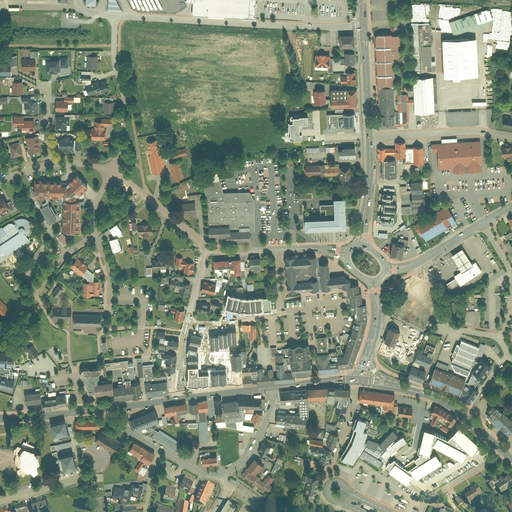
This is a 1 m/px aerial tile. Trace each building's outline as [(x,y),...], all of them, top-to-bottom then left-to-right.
[(191,0),(192,0),(192,14),(255,18),(255,0),(191,0)] [(486,8),(450,21),(452,33),(493,20),(489,8),(486,8)] [(411,22),(413,71),(435,71),(435,59),(432,59),(430,21),(411,22)] [(391,32),(374,32),(378,125),(402,125),(406,124),(409,120),(409,103),(414,103),(414,98),(409,98),(408,95),(405,92),(397,93),(397,87),(393,87),(393,85),(395,85),(393,56),(400,55),(399,33),(392,33),(391,32)] [(508,34),(491,35),(491,48),(509,48),(508,34)] [(476,36),(442,37),(444,76),(478,74),(476,36)] [(30,60),(22,60),(23,70),(35,69),(35,62),(39,62),(38,50),(30,50),(30,60)] [(92,50),(84,50),(84,56),(86,56),(86,67),(97,67),(97,54),(91,54),(92,50)] [(7,63),(0,62),(0,74),(11,75),(11,65),(16,65),(16,55),(7,55),(7,63)] [(355,55),(345,55),(345,59),(345,66),(355,65),(355,55)] [(59,58),(45,58),(45,71),(59,70),(59,67),(68,67),(68,56),(59,57),(59,58)] [(332,68),(332,60),(330,60),(330,57),(315,57),(315,68),(327,68),(327,74),(332,74),(332,68)] [(345,59),(333,60),(334,72),(343,71),(343,66),(345,66),(345,59)] [(81,73),(80,73),(80,80),(84,80),(84,83),(89,83),(90,83),(91,71),(81,70),(81,73)] [(347,76),(340,76),(341,83),(355,83),(355,73),(347,73),(347,76)] [(432,75),(413,76),(415,113),(434,112),(432,75)] [(13,76),(6,76),(6,85),(12,85),(12,92),(22,92),(22,80),(13,80),(13,76)] [(89,83),(85,84),(89,94),(97,91),(98,93),(108,89),(106,82),(100,84),(98,80),(90,83),(89,83)] [(24,102),(25,112),(37,112),(37,99),(30,99),(30,96),(21,96),(21,102),(24,102)] [(64,100),(55,100),(55,110),(68,110),(68,101),(74,101),(74,96),(64,96),(64,100)] [(100,101),(103,101),(103,111),(114,111),(114,100),(107,99),(107,97),(100,97),(100,101)] [(301,139),(301,133),(300,123),(307,123),(307,120),(312,120),(312,109),(307,109),(307,114),(299,115),(299,116),(292,116),(292,121),(290,122),(290,131),(287,131),(287,134),(285,134),(285,139),(301,139)] [(343,112),(326,113),(326,129),(348,129),(347,126),(343,126),(343,112)] [(355,119),(355,112),(343,112),(343,126),(347,126),(355,126),(355,119)] [(64,115),(55,115),(55,129),(66,129),(66,124),(69,124),(69,118),(73,118),(73,113),(64,113),(64,115)] [(511,115),(504,114),(503,125),(511,126),(511,115)] [(17,126),(17,131),(29,131),(29,130),(35,130),(35,126),(34,126),(33,119),(24,119),(23,115),(13,115),(13,126),(17,126)] [(91,139),(104,139),(104,124),(112,124),(112,117),(101,117),(101,120),(94,120),(94,127),(91,127),(91,139)] [(37,133),(25,136),(28,152),(39,150),(37,141),(38,141),(37,133)] [(76,137),(58,137),(58,150),(75,150),(75,149),(81,149),(81,139),(76,139),(76,137)] [(482,171),(480,140),(457,141),(457,137),(441,138),(441,142),(431,142),(431,151),(437,151),(438,169),(453,168),(453,173),(482,171)] [(145,141),(152,173),(164,171),(158,139),(145,141)] [(19,141),(8,144),(12,156),(22,153),(19,143),(19,141)] [(381,174),(396,174),(395,156),(405,155),(405,163),(423,163),(422,146),(405,146),(405,141),(400,141),(394,141),(394,146),(377,147),(377,159),(381,159),(381,163),(381,174)] [(343,147),(339,147),(339,154),(342,154),(342,155),(355,155),(354,145),(343,146),(343,147)] [(511,145),(502,146),(502,156),(510,156),(510,158),(511,158),(511,145)] [(169,152),(170,158),(187,154),(186,148),(169,152)] [(169,162),(174,181),(184,178),(179,160),(169,162)] [(307,164),(305,165),(306,175),(340,174),(340,178),(351,177),(350,165),(338,166),(338,163),(334,163),(328,163),(307,164)] [(200,175),(202,183),(219,179),(216,170),(205,173),(200,175)] [(61,179),(34,178),(33,196),(45,196),(48,196),(59,196),(63,201),(62,231),(78,231),(80,198),(74,198),(88,185),(76,172),(66,181),(61,181),(61,179)] [(425,180),(425,176),(417,177),(417,179),(411,179),(411,190),(422,190),(422,180),(425,180)] [(223,191),(219,179),(202,183),(206,193),(207,193),(208,223),(229,223),(229,228),(249,228),(249,229),(254,229),(253,197),(249,190),(223,191)] [(180,185),(183,191),(189,189),(186,182),(180,185)] [(423,197),(422,190),(411,190),(411,192),(411,197),(410,197),(410,203),(412,203),(413,210),(423,210),(423,203),(425,203),(425,197),(423,197)] [(395,194),(383,193),(380,220),(393,221),(394,210),(397,210),(397,204),(394,204),(395,194)] [(304,216),(304,227),(330,226),(345,226),(345,207),(344,195),(333,195),(333,202),(320,203),(320,216),(304,216)] [(0,215),(8,211),(9,212),(14,209),(10,200),(7,201),(4,196),(0,198),(0,215)] [(48,196),(45,196),(45,199),(42,201),(43,204),(39,206),(48,222),(56,217),(47,201),(48,200),(48,196)] [(190,200),(180,201),(181,214),(196,212),(194,199),(190,200)] [(446,205),(413,224),(418,232),(420,230),(425,240),(456,222),(448,208),(446,205)] [(0,258),(29,239),(26,234),(27,234),(28,231),(29,229),(29,227),(31,227),(31,225),(31,221),(29,219),(26,218),(23,217),(19,217),(17,218),(14,219),(17,223),(5,231),(1,226),(0,226),(0,258)] [(116,223),(109,228),(113,235),(114,236),(118,235),(118,236),(122,234),(121,230),(116,223)] [(229,223),(208,223),(208,235),(225,235),(226,239),(249,239),(249,229),(249,228),(229,228),(229,223)] [(142,227),(139,227),(139,234),(143,234),(143,236),(150,236),(150,234),(153,234),(153,228),(149,228),(149,225),(142,225),(142,227)] [(63,233),(57,237),(63,246),(69,242),(63,233)] [(114,236),(109,237),(112,250),(121,248),(118,236),(118,235),(114,236)] [(393,240),(389,255),(401,258),(404,244),(407,245),(408,239),(399,237),(398,241),(393,240)] [(451,254),(461,270),(472,263),(462,247),(451,254)] [(316,254),(284,256),(287,292),(318,290),(316,259),(316,254)] [(176,256),(175,264),(184,265),(183,271),(192,272),(193,261),(182,260),(183,256),(176,256)] [(70,266),(81,274),(86,267),(88,265),(77,257),(70,266)] [(240,257),(213,258),(213,267),(214,267),(223,266),(230,266),(230,273),(241,273),(241,269),(240,257)] [(260,258),(249,259),(249,266),(253,266),(254,272),(260,271),(260,258)] [(165,260),(152,260),(152,268),(165,268),(165,260)] [(319,261),(321,289),(330,288),(330,287),(333,286),(333,285),(337,285),(337,286),(341,286),(346,286),(350,286),(350,283),(349,276),(345,274),(329,275),(329,274),(329,261),(322,261),(319,261)] [(481,271),(475,261),(472,263),(461,270),(454,274),(456,277),(459,283),(460,284),(481,271)] [(223,266),(214,267),(215,277),(217,277),(223,277),(223,266)] [(99,279),(93,279),(93,273),(86,267),(81,274),(87,278),(87,281),(83,281),(82,296),(91,296),(91,294),(94,295),(94,293),(99,293),(99,279)] [(173,278),(169,277),(168,285),(181,288),(180,293),(187,295),(190,281),(184,280),(173,278)] [(414,298),(427,284),(419,277),(406,291),(414,298)] [(459,283),(456,277),(446,283),(450,288),(459,283)] [(203,281),(201,290),(214,293),(216,284),(203,281)] [(350,286),(346,286),(347,295),(348,294),(348,296),(348,303),(354,303),(362,302),(361,295),(361,290),(359,290),(358,282),(350,283),(350,286)] [(58,286),(53,294),(58,297),(64,290),(58,286)] [(427,312),(436,293),(429,289),(419,308),(427,312)] [(245,299),(228,296),(226,307),(243,311),(271,309),(270,297),(245,299)] [(0,314),(2,316),(9,308),(0,299),(0,314)] [(198,302),(197,310),(208,312),(210,304),(220,307),(222,301),(211,299),(210,304),(198,302)] [(366,302),(362,302),(354,303),(354,315),(354,318),(367,317),(366,310),(366,302)] [(71,307),(53,308),(53,318),(57,317),(71,317),(71,307)] [(174,312),(174,318),(182,320),(184,308),(175,307),(171,307),(171,311),(174,312)] [(73,313),(73,325),(101,325),(101,313),(73,313)] [(367,317),(354,318),(351,330),(363,333),(367,317)] [(389,326),(382,343),(395,347),(401,330),(389,326)] [(236,346),(236,330),(231,330),(227,330),(227,334),(223,334),(218,334),(218,336),(214,336),(209,336),(210,352),(215,352),(219,351),(219,349),(223,349),(227,349),(227,347),(232,347),(236,346)] [(337,354),(338,366),(352,365),(363,333),(351,330),(343,353),(337,354)] [(192,389),(199,390),(208,387),(226,386),(225,370),(200,371),(200,366),(200,352),(199,352),(203,338),(191,335),(187,354),(188,378),(186,388),(192,389)] [(339,371),(338,366),(337,354),(337,350),(327,351),(326,336),(321,336),(315,336),(319,372),(323,372),(339,371)] [(166,347),(177,347),(178,338),(164,337),(164,342),(167,342),(166,347)] [(479,346),(461,339),(459,343),(457,342),(452,355),(453,356),(451,361),(454,369),(466,374),(479,346)] [(291,369),(293,374),(303,373),(311,373),(310,357),(307,357),(307,355),(310,355),(308,342),(298,343),(288,343),(288,346),(288,356),(291,369)] [(395,347),(382,343),(379,352),(396,358),(395,360),(403,363),(405,357),(401,355),(403,350),(395,347)] [(486,345),(481,343),(476,354),(481,355),(486,345)] [(32,344),(26,348),(31,358),(38,354),(32,344)] [(418,349),(412,365),(418,367),(420,363),(427,365),(435,347),(427,344),(424,352),(418,349)] [(14,354),(0,352),(0,363),(12,364),(13,365),(14,354)] [(164,370),(174,371),(176,354),(163,352),(162,352),(161,359),(166,359),(164,370)] [(241,352),(230,352),(231,371),(237,371),(242,370),(242,365),(241,352)] [(275,382),(294,380),(293,374),(291,369),(284,370),(284,357),(283,353),(281,353),(276,353),(275,353),(275,356),(275,361),(276,366),(276,371),(274,371),(275,382)] [(465,379),(459,394),(469,401),(479,389),(476,386),(483,378),(492,365),(480,356),(476,354),(465,379)] [(104,362),(105,365),(106,368),(121,366),(122,384),(131,383),(130,378),(135,377),(132,361),(128,362),(127,359),(104,362)] [(143,375),(144,380),(150,380),(150,381),(166,379),(165,375),(164,375),(164,372),(162,373),(161,367),(154,368),(153,362),(142,363),(143,375)] [(12,364),(0,363),(0,374),(12,378),(13,369),(11,369),(11,367),(12,364)] [(253,383),(257,383),(256,367),(256,363),(249,363),(246,363),(246,365),(242,365),(242,370),(243,384),(253,383)] [(82,366),(80,369),(80,372),(82,374),(82,375),(85,379),(86,383),(87,384),(89,391),(91,391),(91,393),(113,391),(112,385),(111,378),(97,380),(96,377),(98,375),(98,371),(100,369),(99,365),(89,366),(88,365),(82,366)] [(412,365),(408,375),(421,380),(425,370),(418,367),(412,365)] [(256,367),(257,383),(266,382),(275,382),(274,371),(273,371),(273,368),(267,368),(267,371),(265,371),(264,371),(263,366),(258,367),(256,367)] [(435,366),(428,381),(444,387),(452,391),(458,394),(465,378),(435,366)] [(0,386),(11,389),(14,379),(12,378),(0,374),(0,386)] [(150,380),(144,380),(146,394),(168,392),(166,379),(150,381),(150,380)] [(140,382),(131,383),(133,397),(142,395),(140,382)] [(131,383),(122,384),(112,385),(113,391),(114,399),(133,397),(131,383)] [(326,398),(327,386),(307,388),(308,398),(326,398)] [(326,398),(326,402),(334,402),(334,401),(338,401),(338,397),(343,397),(349,398),(350,387),(340,387),(327,386),(326,398)] [(299,401),(299,413),(298,416),(309,416),(308,398),(307,388),(301,388),(280,390),(281,403),(299,401)] [(360,389),(359,401),(383,404),(382,411),(387,411),(388,404),(393,405),(393,404),(394,393),(360,389)] [(40,391),(23,392),(24,403),(27,402),(41,401),(40,391)] [(55,396),(41,398),(42,410),(58,408),(58,407),(58,405),(67,404),(66,393),(55,394),(55,396)] [(236,396),(236,399),(237,409),(242,409),(242,408),(253,408),(264,409),(265,396),(259,396),(245,396),(236,396)] [(334,409),(345,412),(349,399),(349,398),(343,397),(341,404),(336,404),(334,409)] [(222,399),(213,399),(215,417),(223,416),(222,399)] [(226,400),(222,400),(224,416),(225,416),(238,415),(237,409),(236,399),(226,400)] [(208,409),(207,400),(197,401),(197,402),(197,410),(198,409),(205,409),(208,409)] [(185,401),(175,403),(177,412),(187,410),(185,401)] [(189,403),(190,412),(198,411),(197,410),(197,402),(193,402),(189,403)] [(169,404),(163,405),(165,414),(172,412),(177,412),(175,403),(169,404)] [(511,415),(497,404),(486,416),(510,435),(511,431),(511,415)] [(399,405),(398,414),(411,416),(412,407),(399,405)] [(434,405),(431,411),(435,414),(430,422),(434,425),(439,417),(444,420),(444,421),(451,426),(457,418),(454,416),(452,414),(444,410),(439,407),(434,405)] [(138,414),(130,417),(135,429),(138,428),(158,420),(158,419),(153,408),(146,411),(138,414)] [(253,412),(253,408),(242,408),(242,409),(242,413),(244,413),(244,418),(251,418),(251,420),(259,423),(262,413),(255,410),(255,412),(253,412)] [(238,415),(225,416),(225,427),(253,431),(253,425),(242,423),(243,419),(242,413),(242,409),(237,409),(238,415)] [(299,413),(276,411),(276,416),(275,421),(285,422),(284,425),(308,428),(309,416),(298,416),(299,413)] [(215,417),(216,428),(224,427),(223,416),(215,417)] [(369,420),(355,416),(352,426),(354,426),(367,431),(376,434),(379,425),(368,421),(369,420)] [(154,437),(177,452),(180,446),(157,432),(158,430),(152,426),(167,423),(166,417),(158,419),(158,420),(138,428),(139,429),(153,438),(154,437)] [(99,419),(75,419),(75,428),(99,427),(99,419)] [(67,421),(50,424),(53,438),(70,434),(67,421)] [(334,432),(335,426),(326,422),(326,430),(334,432)] [(442,424),(439,429),(445,433),(448,429),(442,424)] [(367,431),(354,426),(350,438),(345,447),(339,457),(353,462),(359,452),(379,465),(384,457),(385,458),(395,449),(406,440),(403,434),(395,439),(393,438),(397,434),(392,428),(379,443),(378,442),(379,440),(368,436),(367,440),(364,439),(367,431)] [(480,444),(460,426),(449,438),(436,432),(434,444),(463,459),(468,451),(468,450),(468,449),(469,448),(474,452),(480,444)] [(95,437),(93,441),(112,453),(120,440),(102,429),(96,437),(95,437)] [(434,444),(436,432),(425,429),(420,454),(421,455),(416,459),(418,463),(409,469),(398,463),(395,459),(391,462),(390,460),(386,466),(391,469),(389,471),(407,484),(414,475),(417,478),(442,463),(437,453),(432,457),(431,455),(434,444)] [(338,434),(334,432),(326,430),(324,436),(328,437),(326,444),(334,446),(338,434)] [(218,446),(218,466),(228,465),(227,457),(242,455),(255,434),(243,432),(235,445),(218,446)] [(309,445),(322,447),(323,440),(310,438),(309,445)] [(11,452),(13,453),(11,459),(12,461),(15,467),(13,468),(14,470),(14,472),(20,475),(24,471),(25,471),(27,470),(31,474),(35,470),(34,464),(37,461),(37,453),(38,449),(34,450),(32,449),(32,444),(25,442),(26,440),(24,439),(23,441),(21,440),(18,445),(15,444),(11,448),(11,450),(11,452)] [(151,451),(133,441),(127,450),(149,462),(155,453),(151,451)] [(262,442),(258,451),(271,458),(273,453),(268,451),(270,446),(262,442)] [(327,464),(332,451),(325,449),(326,447),(322,447),(309,445),(308,452),(312,453),(313,454),(317,455),(318,454),(321,455),(319,461),(327,464)] [(73,453),(60,456),(63,471),(76,468),(73,453)] [(209,455),(201,455),(202,457),(202,466),(217,465),(217,454),(209,455)] [(308,459),(296,456),(295,460),(300,461),(299,464),(306,466),(308,459)] [(254,457),(246,467),(254,473),(255,473),(257,470),(259,472),(264,466),(261,464),(262,464),(254,457)] [(254,473),(246,467),(241,474),(263,491),(265,489),(267,491),(272,486),(270,484),(274,478),(268,474),(262,481),(260,479),(261,477),(255,473),(254,473)] [(511,478),(509,473),(499,478),(503,485),(497,489),(501,495),(511,488),(511,478)] [(316,490),(319,477),(303,474),(302,481),(307,482),(303,503),(314,504),(316,490)] [(186,475),(181,484),(190,489),(191,489),(195,481),(186,475)] [(202,481),(194,502),(203,506),(212,485),(202,481)] [(477,485),(468,490),(470,492),(464,495),(469,505),(480,499),(478,496),(482,494),(477,485)] [(123,490),(114,488),(112,500),(123,503),(123,500),(130,501),(130,499),(140,500),(142,488),(138,487),(131,486),(131,489),(123,487),(123,490)] [(166,487),(165,496),(168,497),(167,499),(174,500),(176,488),(166,487)] [(45,499),(30,503),(32,511),(41,511),(40,508),(47,506),(45,499)] [(186,511),(188,503),(178,501),(175,511),(186,511)] [(220,511),(232,511),(236,507),(228,501),(220,511)]
